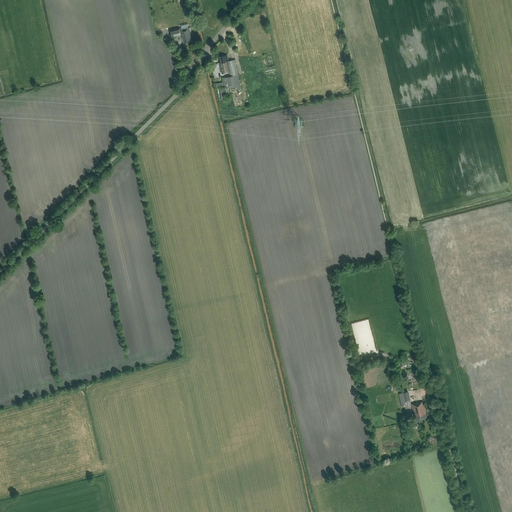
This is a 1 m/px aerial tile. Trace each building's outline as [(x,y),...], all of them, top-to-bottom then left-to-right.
[(191,34),(189,28),(182,30),(181,28),(179,29),(179,28),(170,30),(172,37),(182,35),(183,43),(191,41),(190,35),(191,34)] [(220,57),(220,61),(215,62),(215,65),(220,64),(222,74),(223,74),(230,72),(227,61),(228,61),(227,55),(220,57)] [(235,59),(228,61),(227,61),(230,72),(231,76),(223,78),(226,92),(241,89),(239,75),(235,59)] [(402,406),(411,404),(408,391),(399,393),(402,406)] [(412,405),(411,405),(412,410),(413,410),(414,415),(415,420),(416,419),(417,422),(421,421),(421,419),(426,418),(425,413),(426,413),(423,402),(412,404),(412,405)]
